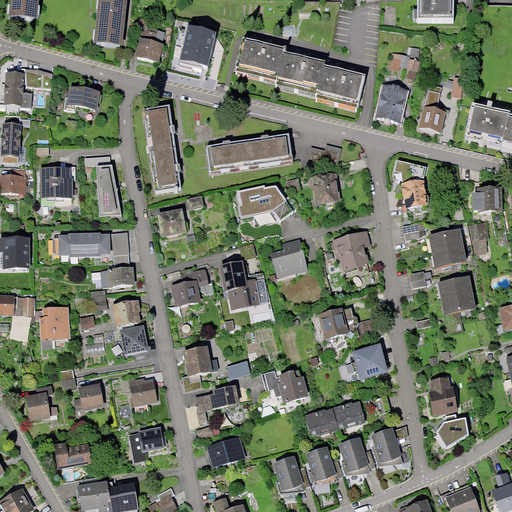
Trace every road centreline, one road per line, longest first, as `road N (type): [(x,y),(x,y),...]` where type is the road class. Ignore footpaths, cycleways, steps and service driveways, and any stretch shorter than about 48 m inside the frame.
road 1 (residential): [(196,511),(125,132),(127,80)]
road 2 (residential): [(373,140),(421,479)]
road 3 (residential): [(373,140),(127,80)]
road 4 (unknown): [(367,0),(354,62),(370,76),(373,140)]
road 5 (residential): [(511,169),(373,140)]
road 6 (residential): [(127,80),(0,43)]
road 7 (residential): [(0,404),(63,511)]
